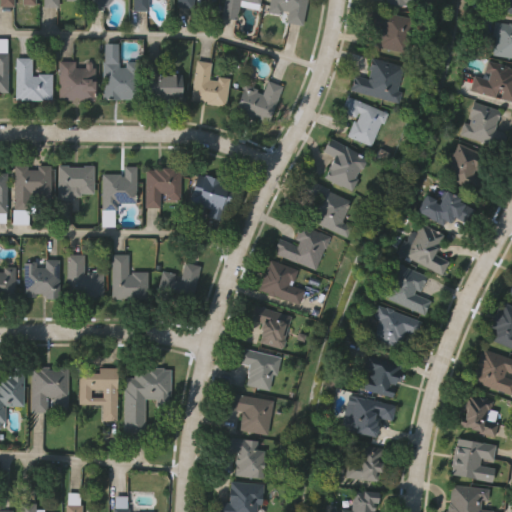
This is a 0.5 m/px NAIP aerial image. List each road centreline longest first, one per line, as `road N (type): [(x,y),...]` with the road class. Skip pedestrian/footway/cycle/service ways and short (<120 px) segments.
road 1 (residential): [(182,511),(213,320),(243,235),(322,69),(336,0)]
road 2 (residential): [(411,511),(435,379),(511,210)]
road 3 (residential): [(0,133),(185,134),(275,168)]
road 4 (residential): [(0,335),(111,333),(207,346)]
